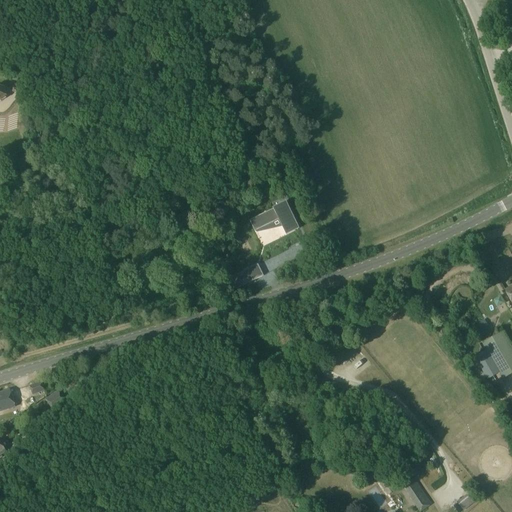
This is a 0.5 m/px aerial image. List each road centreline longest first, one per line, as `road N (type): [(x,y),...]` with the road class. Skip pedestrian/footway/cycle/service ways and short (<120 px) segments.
road 1 (tertiary): [(0,378),(379,261),(511,200)]
road 2 (unclassified): [(511,130),(467,0)]
